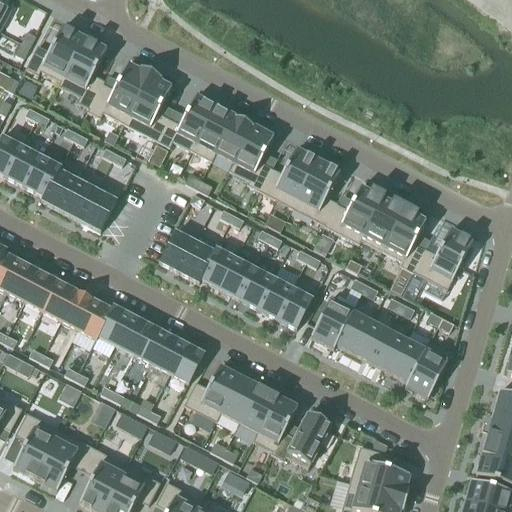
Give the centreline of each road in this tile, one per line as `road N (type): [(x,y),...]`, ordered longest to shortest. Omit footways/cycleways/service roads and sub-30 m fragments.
road 1 (residential): [(0,223),(445,457)]
road 2 (residential): [(108,21),(507,230)]
road 3 (residential): [(507,230),(445,457)]
